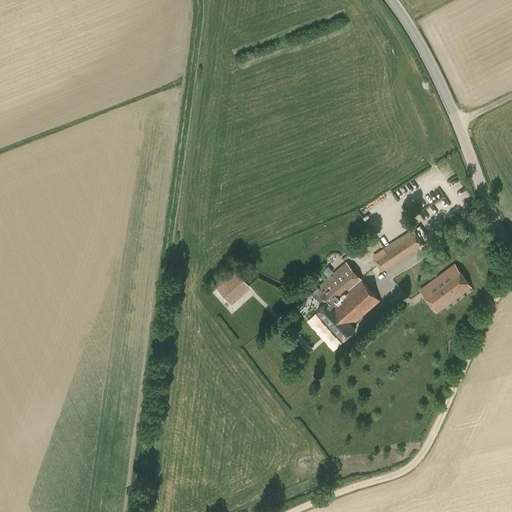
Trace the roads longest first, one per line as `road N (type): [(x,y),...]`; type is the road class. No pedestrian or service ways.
road 1 (track): [(294,511),(392,475),(422,455),(511,273)]
road 2 (tertiary): [(511,254),(431,67),(390,0)]
